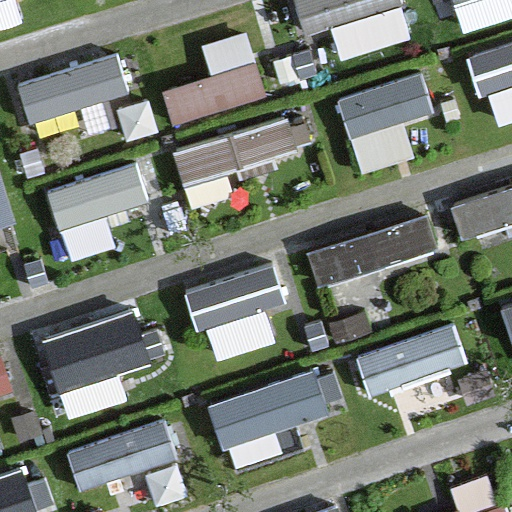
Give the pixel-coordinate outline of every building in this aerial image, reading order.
[(0,0),(0,12),(24,4),(22,0),(0,0)] [(342,46),(413,28),(405,0),(301,0),(306,15),(333,9),(342,46)] [(511,0),(460,0),(471,28),(511,12),(511,0)] [(205,32),(214,57),(163,74),(176,114),(270,82),(248,17),(205,32)] [(511,24),(478,32),(495,109),(511,105),(511,24)] [(20,66),(31,109),(133,82),(122,39),(20,66)] [(415,144),(406,101),(433,95),(425,60),(341,78),(358,156),(415,144)] [(288,101),(179,134),(188,163),(297,130),(288,101)] [(63,221),(153,188),(136,144),(46,177),(63,221)] [(0,210),(11,209),(0,155),(0,210)] [(466,221),(511,206),(511,171),(455,189),(466,221)] [(325,274),(445,231),(432,195),(312,238),(325,274)] [(267,289),(290,281),(276,243),(190,274),(216,348),(279,326),(267,289)] [(505,324),(511,321),(511,284),(494,291),(505,324)] [(42,322),(72,405),(130,384),(119,353),(153,341),(134,289),(42,322)] [(359,333),(368,376),(472,355),(463,312),(359,333)] [(0,382),(18,377),(6,337),(0,338),(0,382)] [(315,348),(208,390),(227,438),(334,395),(315,348)] [(68,438),(83,480),(182,444),(167,402),(68,438)] [(22,445),(0,455),(0,507),(43,487),(22,445)] [(511,511),(511,502),(506,486),(429,511),(511,511)] [(277,511),(351,511),(343,489),(277,511)]
